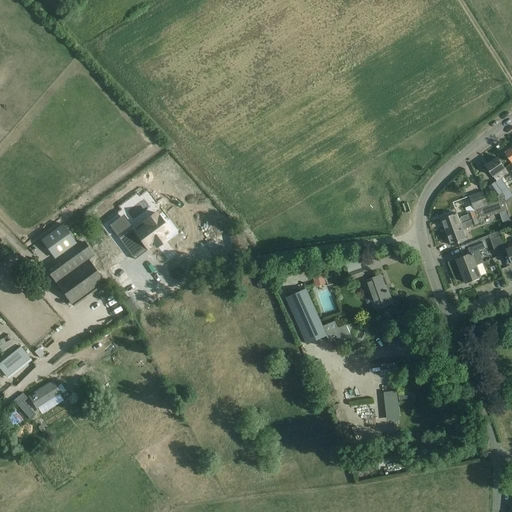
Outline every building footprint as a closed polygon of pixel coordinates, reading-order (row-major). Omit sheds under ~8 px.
[(489,187),(495,195),(496,197),(499,201),(505,199),(506,201),(511,197),(511,193),(509,189),(509,188),(502,179),(505,177),(501,172),(505,169),(497,158),(486,166),(497,181),(489,187)] [(470,196),(473,206),(475,210),(468,213),(468,215),(461,217),(461,219),(459,220),(457,214),(441,219),(445,229),(461,224),(470,220),(479,217),(477,210),(488,206),(488,205),(483,191),(470,196)] [(479,217),(470,220),(472,225),(482,222),(481,218),(491,214),(491,216),(507,210),(505,202),(506,201),(505,199),(499,201),(488,205),(488,206),(477,210),(479,217)] [(133,228),(119,239),(130,254),(144,243),(145,245),(148,248),(154,243),(155,244),(156,246),(165,239),(163,237),(169,232),(156,213),(144,222),(146,224),(136,232),(134,229),(133,228)] [(110,225),(109,225),(117,237),(121,234),(121,233),(120,233),(113,223),(110,225)] [(461,224),(445,229),(451,246),(460,242),(467,240),(463,229),(461,224)] [(54,258),(74,243),(62,225),(41,241),(54,258)] [(230,237),(234,252),(247,249),(243,233),(230,237)] [(502,235),(497,238),(503,253),(507,251),(511,262),(511,247),(507,249),(502,235)] [(503,253),(497,238),(490,240),(496,255),(503,253)] [(487,248),(484,242),(468,248),(470,254),(456,259),(461,271),(483,262),(479,251),(487,248)] [(85,244),(80,248),(88,260),(94,255),(85,244)] [(80,248),(47,272),(72,305),(104,281),(88,260),(80,248)] [(355,260),(356,267),(369,265),(368,258),(355,260)] [(484,262),(483,262),(461,271),(466,283),(481,277),(477,265),(484,262)] [(349,273),(351,280),(364,275),(362,268),(349,273)] [(366,281),(369,290),(376,309),(383,307),(382,305),(391,301),(387,290),(386,291),(380,276),(366,281)] [(256,283),(259,289),(268,285),(265,279),(256,283)] [(286,298),(307,344),(326,336),(322,327),(323,327),(306,289),(305,289),(305,290),(288,298),(287,297),(286,298)] [(134,297),(142,308),(149,302),(140,292),(134,297)] [(124,302),(131,312),(132,313),(139,308),(132,297),(124,302)] [(336,321),(328,324),(323,327),(322,327),(326,336),(329,342),(334,340),(338,348),(352,341),(353,339),(346,325),(339,328),(336,321)] [(53,348),(59,342),(54,337),(48,344),(53,348)] [(48,353),(52,350),(48,343),(43,347),(48,353)] [(0,362),(0,368),(1,369),(9,379),(32,360),(20,346),(0,362)] [(30,398),(36,406),(37,407),(45,402),(45,403),(46,402),(58,394),(52,384),(30,398)] [(13,401),(14,402),(30,420),(36,414),(25,402),(28,399),(22,392),(13,401)] [(4,425),(7,429),(10,432),(13,429),(7,422),(4,425)]
